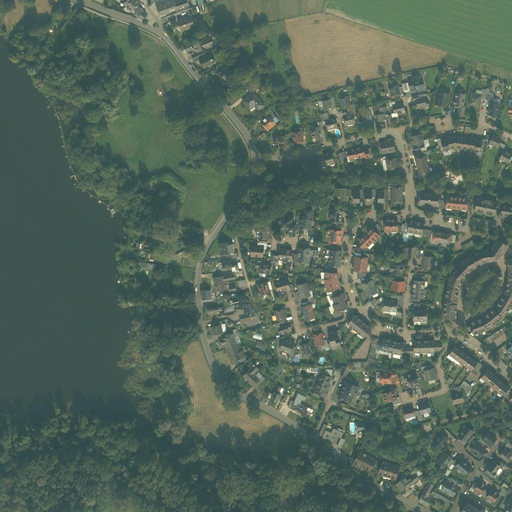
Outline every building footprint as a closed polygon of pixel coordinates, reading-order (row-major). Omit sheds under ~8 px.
[(140,3),(137,0),(132,0),(126,6),(131,11),(133,9),(138,5),(140,3)] [(155,3),(159,16),(170,12),(169,11),(175,9),(173,3),(175,2),(174,0),(163,0),(162,1),(162,2),(156,4),(156,3),(155,3)] [(182,0),(179,1),(175,2),(173,3),(175,9),(175,10),(176,11),(189,6),(186,0),(182,0)] [(187,9),(189,15),(198,12),(197,6),(193,8),(187,9)] [(142,8),(141,8),(136,11),(140,16),(145,13),(142,8)] [(179,21),(182,30),(194,26),(191,16),(179,21)] [(215,34),(211,36),(204,39),(194,44),(197,52),(207,48),(215,45),(218,43),(215,34)] [(183,46),(186,52),(193,49),(190,42),(183,46)] [(204,67),(211,64),(210,60),(211,59),(212,59),(212,60),(212,59),(213,59),(212,58),(210,54),(205,56),(200,58),(200,59),(204,67)] [(219,72),(226,80),(230,76),(231,77),(234,74),(226,65),(219,72)] [(208,75),(211,79),(216,75),(212,71),(208,75)] [(423,82),(420,82),(420,81),(419,75),(413,77),(413,79),(410,79),(411,81),(408,82),(410,90),(415,89),(416,91),(425,89),(423,82)] [(402,86),(404,92),(410,90),(408,82),(402,84),(402,86)] [(257,89),(254,86),(252,83),(247,87),(250,90),(252,93),(253,92),(253,93),(257,89)] [(389,88),(391,96),(395,95),(400,94),(399,87),(398,85),(392,86),(393,87),(389,88)] [(254,104),(259,110),(263,106),(256,97),(257,97),(253,93),(253,92),(252,93),(243,101),(249,108),(254,104)] [(459,107),(462,108),(462,107),(465,94),(456,92),(455,100),(454,100),(454,103),(454,104),(454,105),(459,106),(459,107)] [(469,104),(479,106),(481,98),(481,95),(475,94),(476,93),(475,92),(473,92),(472,92),(472,93),(471,93),(469,104)] [(444,106),(444,105),(447,105),(450,94),(445,93),(443,94),(439,93),(436,104),(441,106),(442,106),(442,104),(444,104),(444,106)] [(347,105),(347,106),(351,105),(349,95),(343,97),(343,98),(339,99),(341,106),(346,105),(347,105)] [(420,108),(421,109),(423,109),(424,107),(424,106),(429,105),(428,100),(425,101),(425,97),(419,98),(415,99),(416,100),(417,104),(415,104),(416,108),(420,107),(420,108)] [(323,106),(324,110),(328,109),(328,108),(332,107),(332,105),(330,99),(322,101),(323,105),(323,106)] [(499,103),(493,102),(494,100),(492,100),(491,101),(490,101),(489,106),(490,106),(489,110),(491,110),(490,115),(496,116),(499,103)] [(397,112),(397,113),(400,113),(402,112),(402,111),(405,110),(404,106),(403,106),(402,103),(400,104),(399,103),(398,103),(397,105),(392,106),(394,113),(397,112)] [(377,115),(379,122),(384,120),(384,119),(388,118),(389,117),(388,115),(386,106),(380,107),(381,111),(380,112),(380,114),(377,115)] [(457,115),(464,116),(465,107),(462,107),(462,108),(459,107),(457,115)] [(263,115),(265,118),(268,115),(270,117),(274,114),(270,109),(263,115)] [(362,121),(363,127),(364,126),(368,125),(369,125),(373,124),(372,121),(371,115),(369,110),(364,111),(365,113),(362,114),(363,118),(364,117),(365,120),(362,121)] [(279,120),(274,114),(270,117),(275,123),(279,120)] [(343,116),(345,125),(348,124),(352,123),(355,122),(353,114),(350,114),(343,116)] [(265,128),(267,130),(270,128),(275,123),(270,117),(268,115),(265,118),(260,122),(265,128)] [(325,120),(327,129),(337,127),(335,118),(329,119),(325,120)] [(311,131),(313,138),(317,137),(317,138),(320,137),(320,134),(321,133),(320,131),(319,126),(313,128),(314,130),(311,131)] [(299,131),(294,132),(295,136),(293,136),(293,137),(293,138),(293,139),(294,140),(295,143),(303,141),(302,135),(301,131),(299,131)] [(410,136),(412,143),(423,140),(422,139),(423,138),(423,135),(421,135),(421,134),(419,134),(410,136)] [(449,149),(456,147),(457,137),(458,136),(455,135),(447,137),(447,139),(449,149)] [(497,146),(499,142),(501,139),(493,135),(489,143),(497,146)] [(273,138),(275,147),(283,146),(283,145),(281,136),(273,138)] [(468,149),(474,150),(476,141),(476,139),(473,138),(473,139),(470,139),(468,149)] [(450,150),(449,149),(447,139),(444,140),(444,139),(441,140),(442,144),(443,151),(450,150)] [(423,141),(423,140),(412,143),(413,149),(424,146),(424,145),(425,144),(424,142),(423,141)] [(479,141),(476,141),(474,150),(474,151),(480,152),(482,145),(482,141),(482,140),(479,140),(479,141)] [(385,151),(385,152),(395,151),(393,141),(381,143),(381,146),(382,152),(385,151)] [(363,146),(355,148),(358,158),(362,157),(361,156),(365,155),(364,151),(364,150),(363,146)] [(353,159),(358,158),(355,148),(347,150),(348,151),(349,159),(353,158),(353,159)] [(508,162),(509,160),(511,157),(511,154),(503,150),(499,158),(508,162)] [(346,151),(342,152),(338,153),(340,162),(344,161),(348,160),(346,151)] [(332,152),(325,153),(318,155),(320,163),(320,165),(321,165),(323,165),(325,166),(328,165),(334,163),(332,152)] [(415,158),(417,166),(427,163),(426,159),(424,160),(424,156),(419,157),(415,158)] [(385,159),(387,170),(398,168),(396,157),(386,159),(385,159)] [(429,168),(427,163),(417,166),(419,174),(421,174),(427,172),(427,169),(429,168)] [(392,201),(402,202),(402,187),(392,187),(392,201)] [(333,199),(344,199),(344,196),(344,189),(335,188),(335,194),(333,193),(329,196),(333,199)] [(418,203),(429,204),(430,193),(420,192),(418,203)] [(440,194),(430,193),(429,204),(438,206),(439,206),(439,200),(440,194)] [(452,208),(456,208),(458,196),(450,196),(450,195),(447,195),(446,200),(446,202),(446,207),(452,207),(452,208)] [(465,197),(458,196),(456,208),(461,209),(461,208),(467,209),(468,203),(468,197),(465,197)] [(475,210),(485,212),(487,200),(484,199),(484,200),(477,199),(475,210)] [(490,200),(487,200),(485,212),(495,214),(497,202),(490,201),(490,200)] [(503,216),(511,217),(511,213),(511,205),(503,204),(502,212),(503,212),(503,215),(503,216)] [(336,222),(341,222),(341,221),(342,211),(340,211),(339,209),(331,209),(330,215),(332,216),(331,222),(336,222)] [(305,230),(308,230),(308,229),(311,229),(312,221),(312,220),(313,218),(312,217),(312,210),(306,210),(306,216),(300,216),(300,222),(299,228),(300,228),(305,228),(305,230)] [(291,223),(290,222),(286,217),(284,219),(282,217),(280,217),(278,219),(278,221),(281,224),(278,226),(278,228),(279,230),(282,230),(285,227),(287,227),(288,228),(287,231),(296,231),(296,224),(291,223)] [(407,232),(414,233),(416,221),(409,220),(407,232)] [(424,223),(416,221),(414,233),(418,234),(418,232),(422,233),(422,235),(423,229),(424,223)] [(267,239),(268,239),(269,229),(270,229),(267,224),(264,226),(261,228),(261,227),(255,230),(258,234),(259,234),(259,238),(267,239)] [(367,247),(368,247),(379,235),(370,226),(357,239),(360,242),(360,244),(362,247),(364,247),(364,246),(365,247),(367,247)] [(333,242),(340,242),(341,232),(335,232),(335,230),(333,230),(332,231),(328,230),(327,231),(327,234),(328,235),(329,235),(328,241),(333,242)] [(434,241),(440,242),(442,233),(437,232),(436,230),(434,230),(432,231),(431,237),(432,236),(433,238),(433,240),(434,241)] [(448,234),(442,233),(440,242),(447,244),(448,243),(449,240),(449,238),(450,238),(452,237),(452,235),(451,233),(449,233),(448,234)] [(461,246),(464,251),(479,243),(477,238),(461,246)] [(450,281),(458,284),(459,283),(461,284),(462,281),(462,280),(465,277),(463,276),(468,271),(469,272),(472,269),(475,267),(474,266),(481,262),(482,264),(484,262),(485,262),(488,261),(488,259),(492,259),(492,261),(497,260),(501,254),(502,255),(507,247),(509,244),(504,241),(504,242),(501,240),(500,242),(496,239),(491,248),(492,248),(491,250),(488,250),(488,249),(481,250),(474,254),(475,255),(472,257),(471,256),(464,259),(459,265),(460,266),(458,269),(457,268),(452,273),(449,280),(450,281)] [(140,247),(145,248),(145,247),(149,247),(149,243),(146,242),(146,241),(139,240),(139,243),(141,243),(140,247)] [(220,244),(221,253),(233,251),(232,246),(229,246),(228,242),(220,244)] [(251,256),(263,257),(264,248),(264,246),(258,246),(251,245),(251,256)] [(405,257),(411,258),(411,255),(412,254),(412,253),(413,248),(405,247),(400,252),(405,257)] [(308,263),(309,256),(310,250),(310,249),(309,248),(307,248),(306,249),(298,248),(298,254),(297,260),(299,261),(304,261),(304,259),(308,259),(308,261),(308,263)] [(283,265),(290,265),(292,249),(285,249),(285,250),(279,250),(279,254),(278,259),(279,259),(283,259),(283,260),(283,261),(283,265)] [(331,250),(330,258),(341,259),(342,251),(331,250)] [(423,266),(432,267),(433,261),(434,257),(424,256),(424,257),(423,266)] [(340,266),(341,259),(330,258),(329,265),(338,266),(340,266)] [(268,264),(261,263),(260,267),(260,273),(261,272),(265,272),(265,273),(270,273),(271,264),(268,264)] [(391,274),(402,275),(402,271),(402,268),(402,267),(403,265),(401,265),(392,264),(391,264),(390,271),(392,271),(391,274)] [(237,271),(237,275),(243,274),(242,270),(239,271),(238,266),(232,267),(233,271),(237,271)] [(326,285),(327,285),(332,285),(332,282),(338,281),(337,273),(337,272),(328,271),(327,271),(325,272),(325,278),(324,278),(326,285)] [(213,278),(214,285),(218,284),(217,284),(221,283),(222,283),(226,283),(225,279),(228,279),(228,280),(235,278),(234,274),(213,278)] [(275,282),(278,292),(289,289),(290,289),(289,285),(287,279),(275,282)] [(374,286),(373,283),(372,283),(371,280),(368,281),(362,284),(364,290),(374,286)] [(413,280),(413,287),(424,288),(425,281),(417,280),(413,280)] [(339,281),(338,281),(332,282),(332,285),(327,285),(327,292),(330,291),(331,291),(339,287),(340,287),(339,281)] [(394,290),(404,290),(404,281),(399,281),(393,281),(393,285),(394,286),(394,290)] [(297,285),(300,298),(310,296),(308,289),(309,289),(307,282),(297,285)] [(444,300),(445,300),(454,301),(456,301),(459,287),(457,286),(449,283),(448,282),(444,300)] [(226,285),(226,283),(222,283),(221,283),(217,284),(218,284),(214,285),(216,291),(227,289),(226,285)] [(258,291),(262,294),(270,292),(269,290),(268,284),(267,284),(266,284),(263,283),(263,284),(258,285),(259,291),(258,291)] [(377,292),(374,286),(364,290),(367,296),(377,292)] [(331,291),(332,293),(329,295),(331,300),(333,299),(332,297),(338,295),(337,292),(340,290),(339,287),(331,291)] [(423,299),(424,288),(413,287),(412,296),(416,297),(416,298),(420,298),(423,299)] [(208,298),(212,299),(211,297),(211,290),(201,290),(201,299),(205,299),(206,298),(206,301),(209,301),(208,298)] [(333,299),(335,304),(344,301),(346,300),(345,296),(345,295),(344,292),(340,294),(338,295),(332,297),(333,299)] [(243,307),(244,307),(248,306),(246,301),(245,296),(244,295),(234,297),(234,299),(233,300),(234,304),(235,304),(236,307),(241,306),(242,307),(243,307)] [(503,309),(501,312),(504,314),(507,312),(509,309),(510,309),(511,304),(511,305),(511,304),(511,299),(503,295),(497,305),(498,306),(503,309)] [(379,298),(376,300),(372,304),(374,307),(381,301),(379,298)] [(244,309),(245,315),(254,313),(249,300),(246,301),(248,306),(244,307),(245,308),(244,309)] [(454,304),(454,301),(445,300),(444,308),(445,308),(445,310),(444,310),(444,319),(454,318),(454,316),(456,315),(456,311),(456,308),(457,304),(454,304)] [(345,304),(344,301),(335,304),(333,305),(335,310),(336,312),(341,309),(343,309),(344,309),(347,307),(346,304),(345,304)] [(302,306),(305,318),(314,316),(311,304),(309,305),(302,306)] [(219,314),(219,312),(219,307),(208,308),(209,315),(212,315),(213,316),(216,316),(216,314),(219,314)] [(274,311),(275,315),(273,315),(273,316),(273,319),(275,320),(277,319),(278,319),(286,317),(287,317),(284,308),(274,311)] [(490,322),(487,323),(489,327),(492,325),(492,326),(502,317),(504,314),(501,312),(499,314),(495,309),(494,308),(485,315),(486,317),(490,322)] [(333,311),(335,318),(343,314),(341,309),(336,312),(335,310),(333,311)] [(352,328),(353,328),(360,319),(358,317),(355,315),(354,315),(347,323),(347,324),(351,326),(352,328)] [(252,326),(256,325),(254,316),(240,319),(241,323),(251,321),(252,326)] [(285,323),(284,321),(286,321),(286,317),(278,319),(279,322),(277,323),(278,326),(280,325),(285,323)] [(486,329),(489,327),(487,323),(484,325),(482,319),(481,318),(471,322),(473,328),(471,329),(472,332),(474,331),(475,334),(478,332),(478,333),(482,331),(483,331),(486,329)] [(365,323),(360,319),(353,328),(354,329),(358,332),(365,323)] [(283,330),(284,333),(289,332),(288,330),(290,329),(289,326),(291,326),(290,322),(285,323),(280,325),(281,331),(283,330)] [(366,323),(365,323),(358,332),(359,333),(360,334),(363,336),(364,337),(364,336),(365,335),(369,330),(371,328),(371,327),(368,325),(366,323)] [(214,334),(222,332),(221,325),(215,326),(212,327),(214,334)] [(333,346),(333,348),(341,346),(340,341),(336,342),(335,337),(338,336),(337,330),(336,329),(328,331),(331,343),(332,346),(333,346)] [(482,341),(485,346),(502,335),(499,330),(482,341)] [(313,334),(316,346),(324,344),(325,344),(324,340),(322,332),(313,334)] [(224,344),(226,349),(237,344),(234,337),(233,336),(233,333),(225,335),(227,337),(222,339),(222,340),(219,341),(221,346),(224,344)] [(380,349),(387,351),(390,340),(383,338),(382,342),(381,347),(380,349)] [(287,352),(291,353),(294,344),(293,342),(291,341),(291,342),(287,340),(284,339),(283,339),(280,348),(281,349),(283,350),(284,350),(286,350),(287,352)] [(255,346),(261,348),(260,350),(264,352),(266,345),(262,344),(263,342),(257,340),(255,346)] [(397,341),(390,340),(387,351),(394,353),(397,341)] [(403,343),(397,341),(394,353),(393,356),(399,358),(400,354),(401,354),(402,348),(403,343)] [(306,353),(306,354),(311,352),(309,342),(303,344),(300,344),(300,345),(302,354),(306,353)] [(372,343),(368,357),(374,359),(376,349),(377,344),(372,343)] [(240,352),(237,344),(226,349),(232,365),(237,363),(237,362),(239,361),(239,359),(244,357),(242,351),(240,352)] [(495,352),(498,357),(509,348),(505,344),(495,352)] [(449,354),(455,358),(460,350),(455,346),(449,354)] [(466,354),(460,350),(455,358),(460,362),(466,354)] [(472,358),(466,354),(460,362),(466,366),(472,358)] [(239,361),(241,363),(249,357),(247,355),(244,357),(239,359),(239,361)] [(367,361),(364,361),(364,367),(368,367),(371,368),(374,359),(368,357),(367,361)] [(477,362),(472,358),(466,366),(472,370),(474,366),(477,362)] [(248,380),(253,385),(258,381),(259,379),(253,374),(258,368),(254,365),(255,365),(254,364),(252,362),(249,365),(251,368),(249,370),(244,375),(248,380)] [(273,372),(277,375),(284,368),(280,364),(273,372)] [(340,374),(346,376),(350,367),(343,367),(340,374)] [(424,371),(427,380),(436,378),(433,368),(431,368),(424,370),(424,371)] [(481,377),(487,381),(493,374),(488,369),(481,377)] [(380,381),(390,382),(391,376),(392,376),(392,372),(381,372),(381,378),(380,381)] [(406,374),(407,377),(408,383),(409,386),(415,385),(415,387),(416,388),(419,387),(419,386),(417,378),(415,372),(406,374)] [(321,373),(318,380),(328,384),(331,377),(321,373)] [(498,378),(493,374),(487,381),(492,386),(498,378)] [(504,383),(498,378),(492,386),(497,391),(504,383)] [(325,392),(328,384),(318,380),(316,384),(317,385),(316,388),(325,392)] [(345,381),(342,388),(341,391),(338,398),(343,400),(344,397),(349,399),(350,398),(351,398),(353,398),(355,397),(356,394),(358,391),(357,389),(356,387),(357,386),(345,381)] [(509,387),(504,383),(497,391),(502,395),(508,388),(509,387)] [(275,391),(273,394),(271,399),(277,402),(281,394),(279,393),(282,388),(277,386),(275,391)] [(502,395),(505,397),(509,392),(511,390),(508,388),(502,395)] [(385,397),(386,401),(393,399),(396,398),(394,390),(383,393),(384,397),(385,397)] [(457,402),(458,403),(460,402),(464,401),(462,392),(458,393),(451,395),(453,402),(457,401),(457,402)] [(298,393),(294,401),(301,404),(303,400),(305,401),(306,397),(298,393)] [(304,414),(306,410),(308,407),(301,404),(294,401),(294,402),(291,400),(289,406),(299,411),(299,412),(304,414)] [(420,410),(421,414),(430,411),(428,401),(418,404),(420,410)] [(405,417),(409,416),(414,415),(415,415),(414,411),(412,407),(403,409),(404,413),(403,415),(404,416),(405,417)] [(365,421),(357,422),(358,430),(366,429),(365,421)] [(319,435),(323,436),(326,430),(328,425),(324,424),(319,435)] [(458,435),(465,441),(466,440),(471,434),(473,431),(469,428),(468,429),(465,427),(462,431),(458,435)] [(322,437),(334,442),(337,436),(341,437),(343,432),(333,428),(331,432),(326,430),(323,436),(322,437)] [(442,432),(447,436),(450,433),(445,428),(442,432)] [(436,445),(440,448),(448,438),(447,436),(442,432),(433,442),(434,442),(437,444),(436,445)] [(487,442),(490,445),(496,438),(489,432),(483,439),(487,442)] [(466,440),(469,442),(475,436),(471,434),(466,440)] [(472,450),(479,457),(480,456),(486,450),(486,449),(483,447),(477,442),(471,449),(472,450)] [(509,449),(509,450),(508,451),(504,448),(499,454),(506,460),(509,457),(511,459),(511,451),(510,449),(509,449)] [(353,462),(361,466),(368,454),(359,450),(353,462)] [(439,462),(444,466),(446,464),(451,458),(452,457),(445,452),(439,459),(441,460),(439,462)] [(376,458),(368,454),(361,466),(370,470),(376,458)] [(457,457),(454,461),(452,463),(455,466),(456,465),(455,465),(460,460),(457,457)] [(449,467),(452,463),(454,461),(451,458),(446,464),(449,467)] [(456,465),(464,472),(467,469),(468,470),(471,466),(461,458),(460,460),(455,465),(456,465)] [(499,466),(502,468),(504,465),(495,458),(494,460),(497,463),(497,464),(500,466),(499,466)] [(378,473),(387,476),(391,463),(382,460),(378,473)] [(485,471),(491,476),(499,466),(500,466),(497,464),(497,463),(494,460),(489,465),(490,466),(485,471)] [(399,465),(391,463),(387,476),(395,479),(399,465)] [(415,473),(417,476),(422,472),(420,468),(416,467),(410,472),(413,475),(415,473)] [(396,484),(401,489),(407,484),(408,486),(419,478),(417,476),(415,473),(413,475),(407,479),(405,476),(396,484)] [(449,493),(454,495),(458,488),(451,484),(452,483),(447,480),(445,479),(443,484),(444,485),(442,490),(449,494),(449,493)] [(473,488),(482,494),(486,486),(484,484),(481,482),(478,481),(477,483),(473,488)] [(429,482),(423,493),(428,496),(428,497),(431,493),(429,492),(433,485),(429,482)] [(486,496),(494,502),(499,494),(496,492),(497,492),(494,490),(493,490),(491,489),(486,496)] [(424,503),(428,496),(423,493),(419,501),(424,503)] [(433,495),(434,494),(431,493),(428,497),(428,496),(424,503),(427,506),(431,498),(433,495)] [(460,511),(482,511),(467,502),(466,504),(460,511)]
